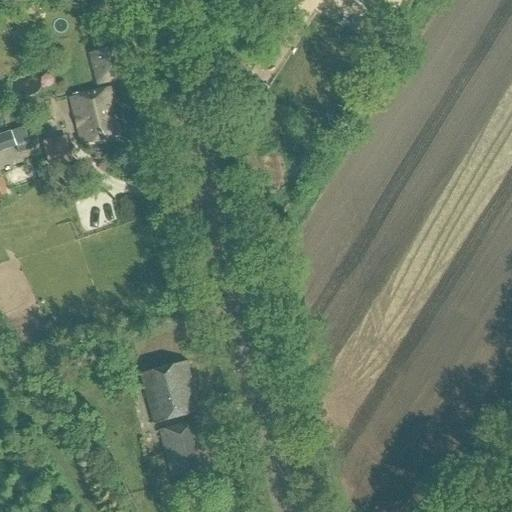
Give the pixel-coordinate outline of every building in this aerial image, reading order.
[(98,84),(124,77),(118,49),(91,54),(98,84)] [(73,99),(84,145),(117,136),(109,105),(115,103),(111,90),(73,99)] [(0,136),(0,153),(16,148),(19,156),(32,151),(24,128),(0,136)] [(99,378),(99,380),(165,362),(165,361),(157,363),(154,351),(158,350),(154,336),(153,336),(153,339),(110,350),(110,348),(108,348),(114,374),(99,378)] [(175,487),(163,490),(168,511),(193,511),(196,511),(205,511),(222,508),(215,480),(208,482),(197,442),(201,441),(196,424),(171,431),(178,460),(169,463),(175,487)]
